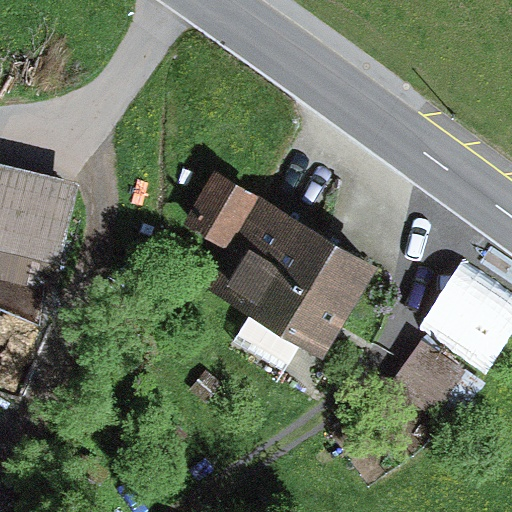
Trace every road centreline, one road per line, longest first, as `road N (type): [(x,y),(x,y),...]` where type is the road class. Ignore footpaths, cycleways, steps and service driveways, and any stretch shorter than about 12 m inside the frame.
road 1 (tertiary): [(511,210),(217,0)]
road 2 (unknown): [(193,0),(148,83),(104,123),(57,140),(0,145)]
